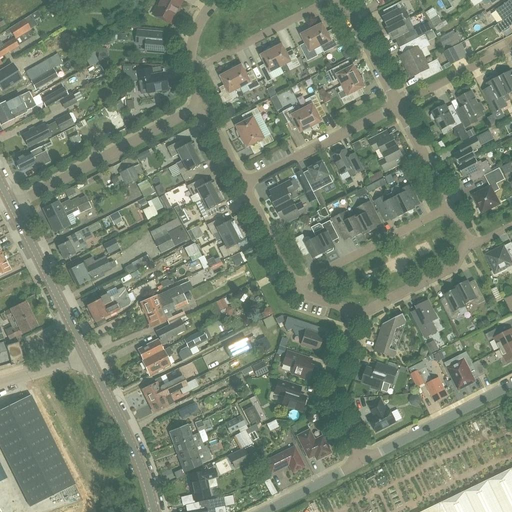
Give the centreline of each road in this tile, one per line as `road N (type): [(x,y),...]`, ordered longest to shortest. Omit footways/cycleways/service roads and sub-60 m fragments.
road 1 (residential): [(11,206),(202,104)]
road 2 (residential): [(241,184),(397,103)]
road 3 (residential): [(293,284),(450,207)]
road 4 (secondary): [(154,511),(128,434),(87,355)]
road 5 (residential): [(360,461),(511,384)]
road 6 (secondary): [(87,355),(11,206)]
road 7 (residential): [(360,461),(330,398),(355,315)]
road 8 (residential): [(190,71),(329,0)]
road 9 (residential): [(469,246),(453,264),(355,315)]
